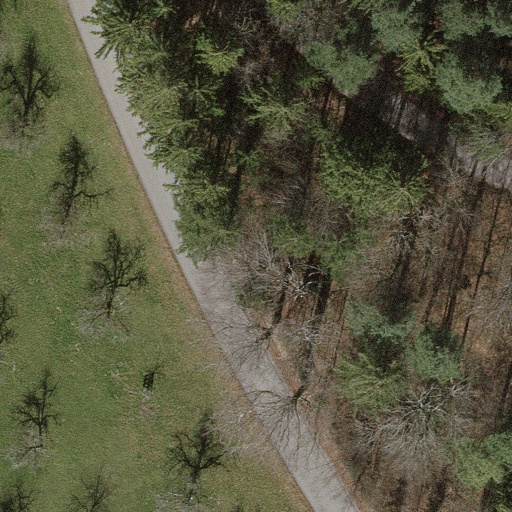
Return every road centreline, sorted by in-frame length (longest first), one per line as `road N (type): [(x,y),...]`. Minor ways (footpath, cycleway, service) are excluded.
road 1 (unclassified): [(86,0),(121,106),(279,418),(341,511)]
road 2 (track): [(511,184),(452,168),(388,133),(334,78),(279,0)]
